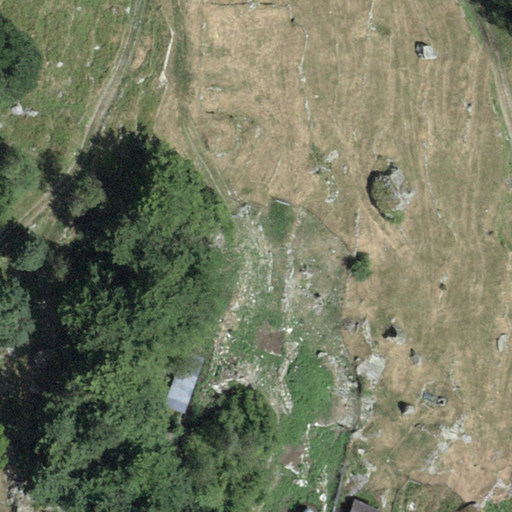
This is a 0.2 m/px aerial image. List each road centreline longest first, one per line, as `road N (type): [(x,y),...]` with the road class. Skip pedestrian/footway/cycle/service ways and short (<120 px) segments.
road 1 (track): [(0,245),(58,192),(128,52),(139,0)]
road 2 (track): [(0,451),(32,268),(58,192)]
road 3 (track): [(477,0),(511,159)]
